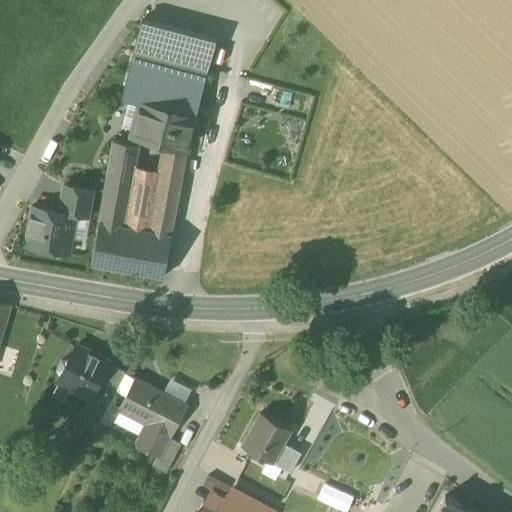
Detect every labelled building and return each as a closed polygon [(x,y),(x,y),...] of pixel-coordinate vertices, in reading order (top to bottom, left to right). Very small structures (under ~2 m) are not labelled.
[(192,64),(200,34),(142,19),(134,48),(192,64)] [(215,38),(200,34),(192,64),(207,68),(215,38)] [(130,100),(195,117),(207,68),(192,64),(134,48),(121,99),(130,101),(130,100)] [(164,143),(186,149),(195,117),(130,100),(130,101),(123,128),(131,130),(130,134),(164,143)] [(153,199),(148,231),(124,226),(134,167),(135,163),(136,155),(138,145),(113,141),(99,222),(91,264),(163,278),(171,235),(177,203),(153,199)] [(186,149),(164,143),(162,151),(185,157),(186,149)] [(160,164),(183,170),(185,157),(162,151),(160,164)] [(156,185),(179,190),(183,170),(160,164),(159,171),(156,185)] [(159,171),(134,167),(124,226),(148,231),(153,199),(177,203),(179,190),(156,185),(159,171)] [(75,214),(87,217),(92,190),(64,185),(59,211),(75,214)] [(48,256),(59,258),(63,252),(68,253),(75,214),(59,211),(32,206),(25,245),(45,249),(48,256)] [(0,338),(9,306),(0,303),(0,338)] [(69,387),(89,397),(96,383),(107,362),(107,361),(76,344),(68,359),(61,360),(56,369),(60,375),(72,381),(69,387)] [(96,383),(114,393),(125,371),(107,362),(96,383)] [(57,380),(69,387),(72,381),(60,375),(57,380)] [(158,455),(159,455),(169,436),(186,404),(136,378),(121,407),(147,421),(136,443),(158,455)] [(242,445),(271,461),(282,441),(290,428),(261,412),(242,445)] [(153,463),(167,471),(182,442),(169,436),(159,455),(158,455),(153,463)] [(271,461),(290,472),(301,451),(282,441),(271,461)] [(203,485),(223,495),(228,484),(208,474),(203,485)] [(259,511),(264,504),(233,487),(226,500),(247,511),(259,511)] [(210,492),(204,503),(212,507),(218,496),(210,492)] [(212,507),(221,511),(247,511),(226,500),(218,496),(212,507)] [(472,511),(445,496),(435,511),(472,511)] [(199,511),(221,511),(212,507),(204,503),(200,511),(199,511)]
